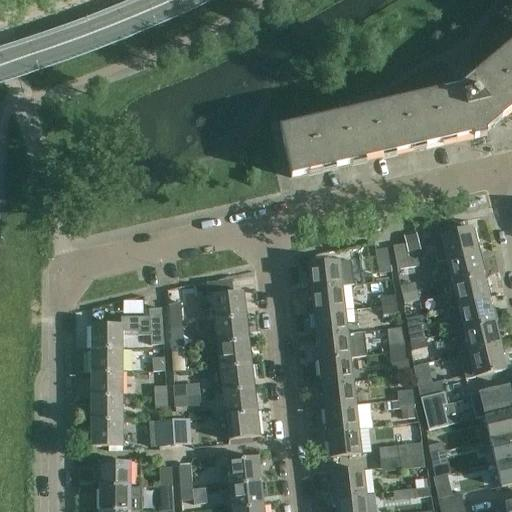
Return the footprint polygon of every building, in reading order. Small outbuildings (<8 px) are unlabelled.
[(511,44),(460,88),(279,130),(290,180),(472,138),(473,141),(486,137),(485,133),(511,111),(511,44)] [(440,237),(431,239),(431,240),(433,248),(437,264),(446,262),(445,260),(477,253),(472,230),(440,237)] [(415,235),(404,238),(408,254),(419,251),(415,235)] [(405,245),(393,248),(397,271),(401,271),(401,270),(412,268),(412,269),(419,268),(418,260),(414,261),(407,258),(405,245)] [(378,276),(391,273),(387,250),(374,252),(378,276)] [(451,284),(483,276),(477,253),(445,260),(446,262),(451,284)] [(310,291),(343,288),(340,263),(307,267),(310,291)] [(456,306),(488,299),(483,276),(451,284),(456,306)] [(212,284),(206,284),(207,297),(210,297),(214,297),(212,284)] [(401,296),(417,292),(414,284),(399,287),(401,296)] [(313,315),(345,311),(343,288),(310,291),(313,315)] [(417,292),(401,296),(404,306),(419,302),(417,292)] [(214,297),(210,297),(213,321),(246,317),(243,293),(233,294),(214,297)] [(395,297),(380,298),(381,307),(396,305),(395,297)] [(462,331),(494,323),(488,299),(456,306),(462,331)] [(181,303),(168,306),(169,332),(182,331),(181,303)] [(396,305),(381,307),(382,317),(397,315),(396,305)] [(150,347),(163,347),(161,310),(148,311),(148,319),(120,319),(120,327),(91,327),(91,352),(123,351),(123,349),(137,349),(137,337),(150,337),(150,347)] [(315,340),(348,336),(345,311),(313,315),(315,340)] [(406,320),(408,335),(410,343),(424,340),(423,332),(427,331),(424,316),(406,320)] [(216,345),(248,342),(246,317),(213,321),(216,345)] [(468,355),(499,347),(494,323),(462,331),(468,355)] [(318,363),(351,359),(348,336),(315,340),(318,363)] [(182,338),(170,339),(170,350),(183,350),(183,341),(182,338)] [(424,340),(410,343),(412,353),(427,349),(424,340)] [(219,369),(251,365),(248,342),(216,345),(219,369)] [(404,344),(388,345),(389,354),(405,352),(404,344)] [(499,347),(468,355),(459,357),(464,381),(505,372),(499,347)] [(123,351),(91,352),(91,376),(123,376),(123,351)] [(398,353),(389,355),(390,364),(391,364),(405,362),(406,362),(405,353),(398,353)] [(152,360),(152,374),(165,373),(164,359),(152,360)] [(321,387),(353,383),(351,359),(318,363),(321,387)] [(221,393),(254,389),(251,365),(219,369),(221,393)] [(123,376),(91,376),(91,400),(123,400),(123,376)] [(324,411),(356,407),(353,383),(321,387),(324,411)] [(420,400),(443,394),(440,383),(417,388),(420,400)] [(186,387),(173,388),(173,398),(186,397),(186,396),(186,387)] [(508,387),(469,396),(474,420),(484,418),(511,411),(511,393),(510,387),(508,387)] [(166,388),(153,389),(154,400),(167,399),(166,388)] [(224,417),(257,413),(254,389),(221,393),(224,417)] [(397,402),(413,400),(412,392),(396,393),(397,402)] [(443,394),(420,400),(423,412),(428,432),(447,427),(442,407),(446,406),(443,394)] [(186,397),(173,398),(174,409),(187,408),(186,397)] [(167,399),(154,400),(155,410),(167,410),(167,399)] [(91,423),(123,423),(123,400),(91,400),(91,423)] [(413,400),(397,402),(397,403),(398,411),(401,411),(413,409),(414,409),(413,400)] [(326,434),(359,431),(356,407),(324,411),(326,434)] [(413,409),(401,411),(402,422),(414,421),(413,409)] [(511,411),(484,418),(489,441),(511,435),(511,411)] [(257,413),(224,417),(227,442),(260,439),(257,413)] [(188,421),(172,422),(173,447),(190,446),(188,421)] [(155,423),(148,424),(150,449),(156,448),(158,448),(173,447),(172,422),(169,422),(155,423)] [(123,423),(91,423),(91,448),(123,448),(123,423)] [(359,431),(326,434),(329,460),(362,456),(359,431)] [(495,464),(511,460),(511,435),(489,441),(495,464)] [(429,455),(444,452),(442,444),(427,447),(429,455)] [(398,460),(423,457),(421,445),(397,447),(398,460)] [(444,452),(429,455),(432,465),(446,462),(444,452)] [(423,457),(398,460),(400,472),(424,469),(423,457)] [(229,487),(260,483),(257,459),(226,462),(229,487)] [(511,460),(495,464),(501,489),(511,486),(511,460)] [(99,489),(131,489),(131,464),(99,464),(99,489)] [(179,492),(192,492),(190,466),(178,467),(179,492)] [(160,469),(158,469),(160,489),(172,488),(171,469),(163,469),(160,469)] [(334,500),(367,496),(364,472),(331,475),(334,500)] [(447,477),(433,480),(435,487),(449,484),(447,477)] [(231,511),(263,507),(260,483),(229,487),(231,511)] [(172,488),(160,489),(160,500),(173,499),(172,489),(172,488)] [(131,489),(99,489),(99,511),(141,511),(142,489),(131,489)] [(429,490),(414,492),(415,500),(430,498),(429,490)] [(192,492),(179,492),(180,503),(192,502),(192,492)] [(461,494),(452,496),(438,500),(441,511),(464,506),(461,494)] [(335,511),(368,511),(367,496),(334,500),(335,511)]
